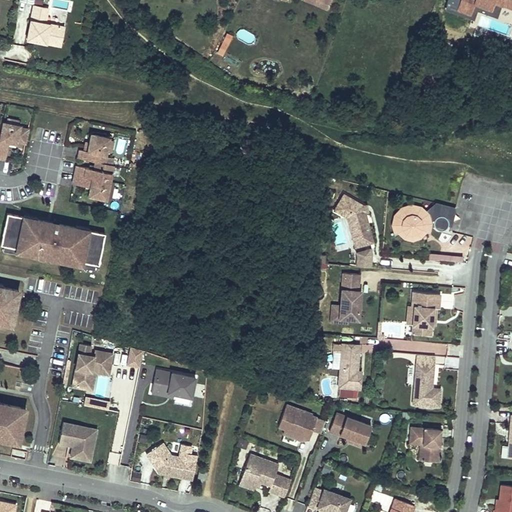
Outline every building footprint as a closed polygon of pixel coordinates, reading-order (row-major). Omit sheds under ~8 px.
[(321,0),(303,0),(327,10),(329,3),(321,0)] [(450,8),(449,12),(475,21),(479,11),(499,18),(503,6),(511,9),(511,0),(449,0),(447,7),(450,8)] [(49,8),(34,5),(27,39),(46,43),(48,37),(62,40),(65,27),(46,23),(49,8)] [(233,36),(227,34),(217,53),(223,56),(233,36)] [(62,40),(48,37),(46,43),(61,46),(62,40)] [(3,122),(0,135),(0,158),(5,160),(9,142),(17,144),(17,142),(25,143),(28,129),(20,127),(20,126),(18,125),(6,123),(3,122)] [(80,150),(78,158),(95,161),(104,163),(109,138),(91,134),(90,143),(88,151),(83,150),(80,150)] [(104,163),(95,161),(94,169),(77,166),(75,174),(110,181),(114,165),(104,163)] [(110,181),(75,174),(73,184),(90,187),(89,195),(106,199),(110,181)] [(343,193),(334,211),(347,218),(351,232),(358,230),(363,245),(373,242),(365,212),(363,205),(343,193)] [(432,211),(428,214),(431,223),(434,223),(434,226),(436,228),(438,230),(441,231),(444,230),(446,229),(447,228),(448,223),(451,223),(455,208),(436,203),(429,209),(432,211)] [(393,224),(396,233),(399,231),(404,228),(407,231),(412,233),(417,231),(420,228),(425,231),(428,233),(430,227),(431,223),(428,214),(426,212),(421,207),(412,205),(403,207),(396,214),(393,224)] [(98,265),(105,233),(88,230),(87,232),(79,230),(80,228),(60,224),(59,227),(44,224),(45,221),(32,218),(32,221),(23,219),(24,216),(7,213),(0,244),(5,245),(17,248),(16,251),(36,255),(37,253),(54,256),(54,259),(81,265),(82,261),(95,264),(98,265)] [(404,228),(399,231),(405,237),(412,239),(420,237),(425,231),(420,228),(417,231),(412,233),(407,231),(404,228)] [(358,230),(351,232),(355,247),(363,245),(358,230)] [(357,255),(356,266),(371,267),(372,254),(370,248),(356,252),(357,255)] [(325,255),(317,254),(316,263),(325,263),(325,255)] [(348,319),(359,320),(361,292),(358,291),(360,275),(343,273),(341,305),(340,319),(348,319)] [(0,319),(12,322),(19,291),(2,287),(1,289),(0,288),(0,319)] [(412,333),(431,335),(432,324),(432,318),(435,318),(436,308),(439,308),(440,293),(413,291),(412,306),(414,306),(413,324),(412,333)] [(340,319),(341,305),(332,304),(330,322),(348,324),(348,319),(340,319)] [(414,342),(413,351),(447,354),(447,344),(414,342)] [(360,344),(342,343),(341,352),(340,367),(338,387),(341,387),(350,388),(360,389),(362,371),(358,370),(360,344)] [(103,365),(110,366),(113,354),(94,350),(93,356),(89,355),(91,345),(80,344),(72,386),(87,390),(91,368),(102,370),(103,365)] [(140,367),(143,350),(131,347),(127,364),(140,367)] [(387,363),(388,354),(380,353),(379,362),(387,363)] [(434,364),(416,362),(413,404),(439,406),(440,388),(432,388),(434,364)] [(109,375),(110,366),(103,365),(102,370),(91,368),(87,390),(91,390),(95,372),(109,375)] [(195,377),(156,369),(151,392),(167,396),(168,392),(174,393),(191,397),(195,377)] [(108,378),(98,377),(95,395),(104,397),(108,378)] [(349,396),(350,388),(341,387),(340,396),(349,396)] [(110,402),(87,397),(85,406),(108,411),(110,402)] [(0,439),(7,441),(8,437),(20,439),(24,418),(19,417),(21,408),(0,403),(0,439)] [(321,433),(325,420),(311,415),(312,414),(287,404),(278,426),(285,428),(283,433),(301,441),(309,438),(312,430),(321,433)] [(371,425),(336,412),(329,431),(340,435),(340,434),(348,437),(364,443),(371,425)] [(511,415),(510,432),(511,431),(511,432),(511,437),(509,437),(509,446),(503,446),(502,456),(511,457),(511,415)] [(97,429),(64,422),(59,443),(70,445),(70,443),(73,444),(75,446),(74,449),(73,449),(71,456),(91,460),(97,429)] [(441,428),(410,426),(409,443),(420,444),(419,460),(438,461),(441,428)] [(364,443),(348,437),(346,441),(363,447),(364,443)] [(237,445),(245,448),(248,441),(240,438),(237,445)] [(182,463),(183,457),(171,455),(163,443),(146,454),(159,473),(192,479),(194,466),(182,463)] [(250,453),(240,480),(255,486),(257,480),(270,485),(268,491),(277,494),(283,476),(275,473),(279,463),(250,453)] [(194,466),(195,460),(183,457),(182,463),(194,466)] [(255,486),(240,480),(238,484),(253,489),(255,486)] [(511,511),(511,485),(501,484),(498,510),(494,510),(493,511),(511,511)] [(314,488),(308,505),(317,509),(318,507),(330,511),(345,511),(350,498),(324,489),(323,491),(314,488)] [(411,511),(414,505),(395,498),(390,511),(411,511)] [(12,511),(14,505),(0,501),(0,511),(12,511)]
